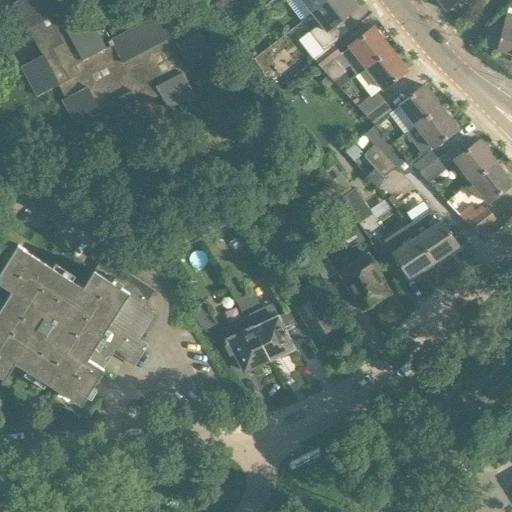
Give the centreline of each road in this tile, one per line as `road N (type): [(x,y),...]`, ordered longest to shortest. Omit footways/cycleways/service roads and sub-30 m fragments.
road 1 (residential): [(253,445),(295,434),(370,395),(511,256)]
road 2 (residential): [(0,452),(253,445)]
road 3 (tertiary): [(472,86),(386,0)]
